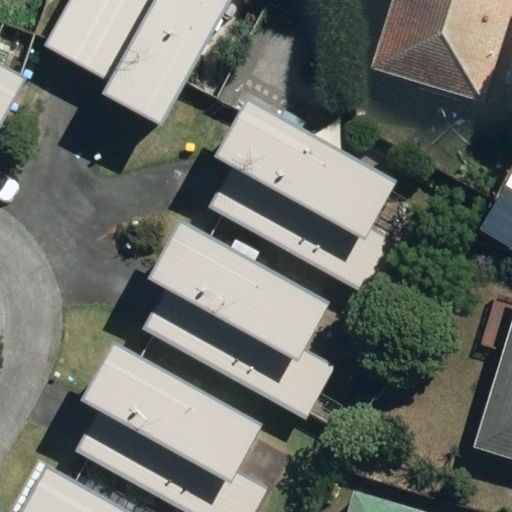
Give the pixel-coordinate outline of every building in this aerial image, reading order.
[(58,0),(32,43),(38,47),(99,85),(85,107),(142,142),(230,0),(58,0)] [(511,3),(511,0),(386,0),(365,68),(481,105),(511,3)] [(511,35),(499,84),(511,87),(511,35)] [(0,125),(14,101),(0,92),(0,125)] [(228,110),(203,172),(222,180),(202,227),(362,308),(382,269),(351,253),(384,188),(228,110)] [(134,298),(155,307),(136,343),(303,429),(322,388),(288,371),(317,309),(163,236),(134,298)] [(511,304),(469,449),(467,458),(511,471),(511,304)] [(71,417),(91,429),(74,457),(165,511),(235,511),(215,500),(250,441),(108,356),(71,417)] [(15,511),(88,511),(31,482),(15,511)] [(377,511),(336,502),(333,511),(377,511)]
